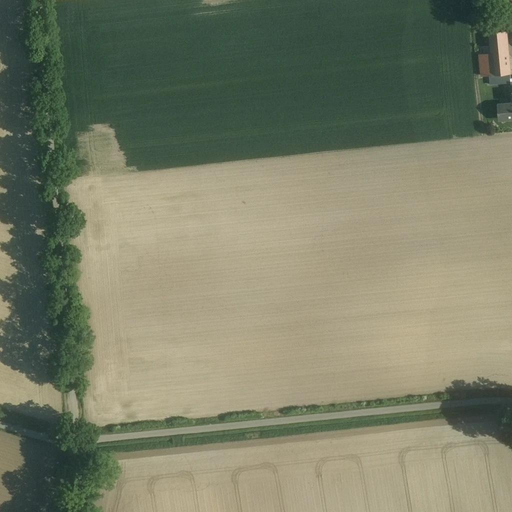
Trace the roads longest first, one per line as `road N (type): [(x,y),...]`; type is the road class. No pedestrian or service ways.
road 1 (unclassified): [(74,442),(33,0)]
road 2 (unclassified): [(74,442),(511,402)]
